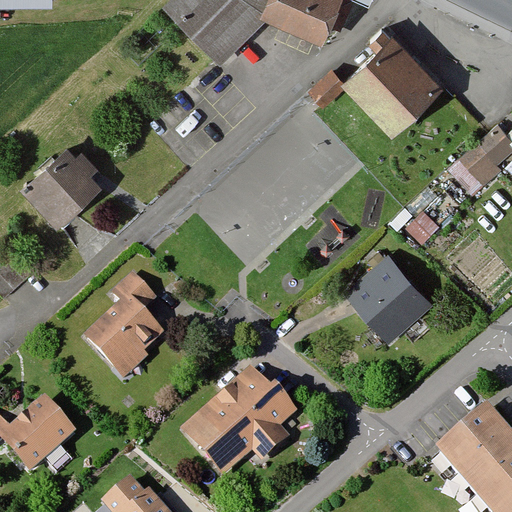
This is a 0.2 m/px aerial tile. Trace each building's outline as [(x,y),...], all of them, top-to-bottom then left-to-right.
[(162,0),(157,5),(215,63),(260,20),(246,14),(252,0),(162,0)] [(252,0),(246,14),(260,20),(280,30),(314,45),(324,22),(336,27),(348,1),(345,0),(252,0)] [(382,34),(333,80),(341,88),(382,131),(431,85),(382,34)] [(478,186),(511,151),(511,146),(492,127),(488,131),(455,164),(478,186)] [(96,183),(62,143),(13,186),(48,225),(96,183)] [(403,224),(421,241),(439,221),(421,205),(403,224)] [(33,270),(15,249),(0,262),(0,295),(2,298),(33,270)] [(387,256),(341,294),(385,345),(430,306),(387,256)] [(116,303),(79,336),(119,382),(163,344),(138,316),(154,302),(130,275),(108,294),(116,303)] [(292,418),(250,370),(178,433),(219,480),(243,460),(253,471),(285,443),(276,433),(292,418)] [(72,435),(40,398),(0,431),(0,452),(22,478),(72,435)] [(511,511),(511,450),(476,410),(426,454),(476,511),(511,511)] [(162,511),(128,476),(93,508),(96,511),(162,511)]
